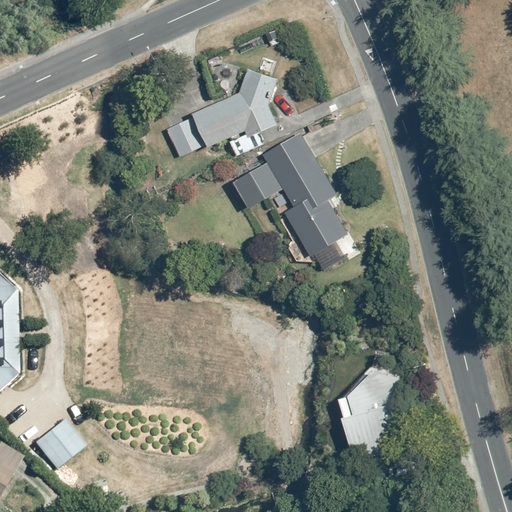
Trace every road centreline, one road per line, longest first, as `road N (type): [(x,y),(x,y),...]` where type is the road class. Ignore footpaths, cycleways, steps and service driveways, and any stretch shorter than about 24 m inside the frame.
road 1 (residential): [(353,0),(408,140),(506,511)]
road 2 (tertiary): [(219,0),(0,98)]
